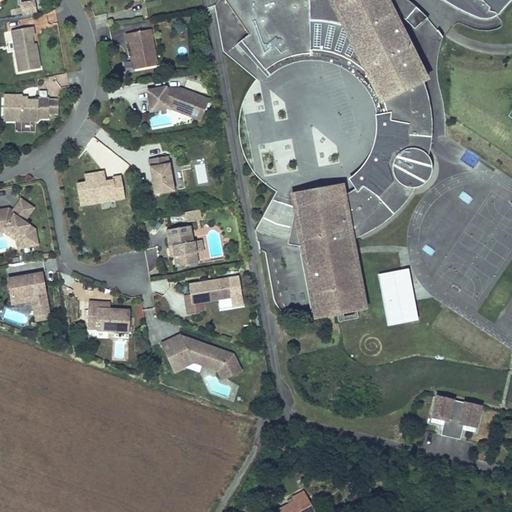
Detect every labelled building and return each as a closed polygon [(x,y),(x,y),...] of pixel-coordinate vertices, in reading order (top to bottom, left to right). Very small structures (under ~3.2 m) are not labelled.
[(37,13),(35,0),(32,0),(20,2),(22,16),(37,13)] [(304,319),(360,307),(347,237),(360,232),(370,226),(381,219),(390,211),(398,204),(405,194),(411,184),(418,184),(424,181),(428,175),(430,167),(429,160),(426,154),(429,142),(430,126),(430,109),(427,95),(422,78),(402,36),(423,14),(411,2),(408,0),(220,0),(243,32),(235,38),(264,73),(269,70),(276,65),(285,62),(297,59),(308,58),(318,59),(330,62),(338,66),(347,71),(353,76),(359,83),(365,92),(370,101),(373,112),(370,113),(370,120),(370,129),(369,139),(365,149),(361,158),(353,168),(342,177),(350,188),(340,193),(338,183),(281,192),(282,199),(270,194),(254,227),(281,236),(280,241),(290,244),(304,319)] [(476,0),(494,17),(509,0),(476,0)] [(95,16),(96,24),(108,23),(106,14),(95,16)] [(40,68),(37,48),(34,49),(33,44),(32,36),(35,35),(33,27),(10,30),(17,72),(40,68)] [(126,40),(129,40),(134,67),(156,63),(149,27),(124,32),(126,40)] [(176,95),(165,91),(165,86),(162,86),(146,89),(150,109),(168,106),(186,112),(190,102),(204,107),(207,97),(179,86),(176,95)] [(179,86),(165,86),(165,91),(176,95),(179,86)] [(20,100),(20,97),(20,95),(2,95),(2,122),(35,123),(36,120),(46,120),(47,99),(47,98),(36,98),(36,101),(25,100),(20,100)] [(47,99),(46,120),(56,120),(57,100),(47,99)] [(200,117),(204,107),(190,102),(186,112),(200,117)] [(145,158),(152,193),(175,188),(168,154),(145,158)] [(83,182),(99,179),(99,182),(102,181),(101,171),(81,175),(83,182)] [(102,181),(99,182),(99,179),(83,182),(74,184),(78,206),(122,196),(117,175),(109,177),(110,179),(102,181)] [(0,225),(16,237),(19,246),(35,243),(32,227),(23,221),(32,207),(20,198),(11,210),(10,211),(9,210),(7,209),(7,207),(0,208),(0,225)] [(200,211),(185,214),(186,222),(201,219),(200,211)] [(15,247),(19,246),(16,237),(0,225),(0,230),(2,231),(14,240),(15,247)] [(175,266),(196,262),(195,251),(193,240),(191,240),(188,225),(165,229),(168,245),(171,245),(173,256),(175,266)] [(193,240),(195,251),(202,250),(200,239),(193,240)] [(150,268),(159,266),(156,248),(146,250),(150,268)] [(375,273),(385,326),(416,320),(407,268),(375,273)] [(44,316),(43,310),(44,309),(38,271),(5,276),(8,294),(29,292),(29,298),(31,311),(32,311),(32,317),(44,316)] [(228,275),(213,278),(213,280),(207,281),(207,279),(188,282),(190,292),(191,301),(202,299),(231,295),(228,275)] [(167,280),(151,283),(154,293),(169,290),(167,280)] [(8,294),(9,300),(29,298),(29,292),(8,294)] [(186,312),(204,309),(202,299),(191,301),(190,292),(183,293),(186,312)] [(86,318),(96,318),(96,329),(128,330),(129,308),(108,307),(97,307),(97,301),(87,300),(86,318)] [(86,329),(96,329),(96,318),(86,318),(86,329)] [(193,356),(220,365),(225,375),(240,368),(231,351),(178,333),(160,342),(172,366),(193,356)] [(222,377),(225,375),(220,365),(193,356),(172,366),(174,369),(193,360),(217,368),(222,377)] [(437,437),(457,441),(460,426),(472,429),(477,408),(432,398),(428,420),(440,422),(437,437)] [(294,501),(271,511),(314,511),(303,490),(291,496),(294,501)]
